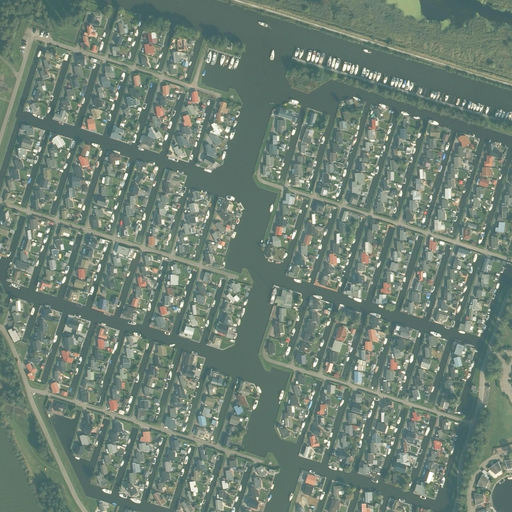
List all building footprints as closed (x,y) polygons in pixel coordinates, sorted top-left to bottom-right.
[(90,25),(87,26),(88,37),(92,36),(95,37),(96,36),(96,34),(94,32),(91,33),(91,31),(93,30),(92,28),(91,28),(90,25)] [(148,33),(149,44),(152,43),(152,44),(157,43),(156,38),(152,39),(151,33),(148,33)] [(88,42),(88,37),(82,36),(83,43),(80,43),(81,49),(90,48),(89,42),(88,42)] [(144,45),(146,55),(154,53),(153,46),(149,47),(149,44),(144,45)] [(47,50),(44,57),(51,59),(53,52),(47,50)] [(181,63),(180,55),(177,56),(177,52),(172,52),(172,56),(173,56),(174,63),(181,63)] [(85,65),(84,56),(80,56),(77,56),(77,65),(80,65),(85,65)] [(141,57),(142,67),(145,66),(145,68),(148,68),(149,68),(149,65),(148,65),(146,57),(144,58),(144,56),(141,57)] [(174,69),(173,64),(169,65),(170,75),(177,75),(177,69),(174,69)] [(74,67),(76,77),(78,76),(78,78),(83,79),(81,67),(77,66),(74,67)] [(105,67),(106,77),(110,77),(110,78),(115,78),(115,72),(110,72),(110,66),(105,67)] [(40,72),(43,80),(49,78),(48,74),(44,75),(43,71),(40,72)] [(70,79),(73,90),(80,88),(77,79),(73,78),(70,79)] [(37,90),(40,91),(43,90),(42,87),(45,86),(44,83),(40,81),(37,82),(39,87),(36,88),(37,90)] [(136,98),(141,98),(141,93),(136,93),(135,88),(129,89),(131,95),(132,97),(136,98)] [(37,90),(34,100),(38,101),(39,98),(42,99),(43,95),(42,93),(40,93),(41,91),(40,91),(37,90)] [(70,90),(67,90),(68,97),(66,97),(66,99),(68,100),(72,100),(72,96),(75,96),(74,91),(70,90)] [(93,108),(96,108),(96,109),(100,108),(99,104),(102,103),(101,100),(98,99),(94,99),(96,106),(94,106),(93,108)] [(65,100),(62,101),(63,107),(61,107),(62,109),(64,110),(65,111),(68,110),(67,106),(70,106),(69,102),(65,100)] [(220,105),(218,111),(227,114),(228,109),(226,108),(227,104),(222,102),(221,102),(219,102),(218,104),(220,105)] [(33,104),(30,105),(34,113),(37,112),(36,109),(39,108),(37,104),(35,104),(33,104)] [(189,105),(186,107),(191,116),(193,115),(194,116),(197,114),(192,105),(190,106),(189,105)] [(159,107),(156,107),(157,117),(164,116),(163,108),(160,109),(159,107)] [(123,110),(128,118),(131,117),(128,112),(130,111),(129,109),(127,108),(126,108),(123,110)] [(376,108),(373,110),(377,117),(376,117),(377,118),(378,118),(379,120),(384,122),(385,120),(382,119),(380,114),(382,113),(379,108),(377,109),(376,108)] [(94,109),(91,110),(93,117),(89,116),(89,118),(94,119),(94,120),(101,118),(100,115),(100,113),(100,112),(98,111),(98,110),(94,109)] [(63,122),(66,112),(61,110),(60,115),(55,114),(53,119),(63,122)] [(347,112),(342,113),(344,121),(347,122),(351,123),(348,113),(347,112)] [(221,113),(216,113),(216,119),(214,119),(213,122),(216,123),(221,123),(221,117),(221,113)] [(185,122),(183,123),(184,126),(186,126),(189,125),(189,127),(192,126),(191,124),(192,124),(188,116),(187,115),(183,117),(185,122)] [(150,123),(149,125),(154,126),(161,125),(160,119),(156,118),(156,117),(152,117),(153,123),(150,123)] [(87,120),(89,131),(92,130),(95,129),(94,120),(92,119),(87,120)] [(282,130),(281,130),(282,126),(285,127),(286,121),(278,120),(277,132),(279,132),(279,133),(282,134),(282,130)] [(214,123),(211,125),(214,130),(210,132),(217,135),(220,133),(216,127),(219,125),(217,125),(216,124),(215,124),(214,123)] [(26,131),(26,136),(33,136),(33,128),(30,128),(30,125),(22,125),(22,131),(26,131)] [(151,127),(148,129),(150,131),(147,137),(155,139),(161,136),(158,132),(155,134),(151,127)] [(181,128),(183,135),(186,135),(186,136),(191,135),(189,128),(188,128),(188,127),(184,127),(181,128)] [(124,130),(116,128),(114,134),(111,133),(110,137),(113,138),(117,139),(121,140),(122,136),(118,135),(119,133),(123,134),(124,130)] [(434,128),(430,128),(430,136),(439,137),(439,130),(434,130),(434,128)] [(310,130),(306,129),(302,142),(310,145),(312,139),(307,137),(310,130)] [(407,139),(407,132),(405,132),(405,131),(403,131),(403,129),(400,129),(400,136),(397,136),(397,138),(400,139),(407,139)] [(209,134),(209,136),(216,146),(222,143),(218,138),(215,140),(212,135),(209,134)] [(53,139),(52,141),(54,145),(55,144),(58,149),(65,144),(62,139),(61,139),(59,136),(58,136),(53,139)] [(177,137),(180,147),(182,146),(186,145),(184,138),(181,138),(180,136),(177,137)] [(464,147),(471,143),(466,136),(457,138),(462,144),(461,146),(464,147)] [(145,137),(143,144),(151,147),(152,143),(154,144),(155,140),(145,137)] [(30,150),(33,141),(23,138),(21,147),(30,150)] [(362,148),(361,150),(366,151),(369,151),(369,146),(373,146),(372,143),(369,143),(365,143),(365,148),(362,148)] [(82,149),(81,155),(85,156),(87,151),(89,152),(91,146),(84,144),(83,147),(82,147),(82,149)] [(337,144),(332,144),(333,152),(336,152),(340,153),(340,148),(337,148),(337,146),(339,146),(339,144),(337,144)] [(490,156),(492,156),(497,158),(499,151),(493,149),(493,144),(488,144),(489,156),(490,156)] [(211,146),(209,145),(205,145),(207,155),(210,155),(210,156),(216,158),(216,155),(214,155),(213,153),(216,153),(215,148),(211,149),(211,146)] [(301,145),(301,153),(310,156),(311,154),(307,152),(305,153),(305,149),(307,149),(307,146),(301,145)] [(173,148),(176,154),(177,154),(178,157),(183,156),(180,150),(179,150),(177,147),(173,148)] [(455,154),(455,156),(459,158),(466,158),(466,153),(463,153),(463,151),(464,151),(464,148),(462,147),(458,147),(458,154),(455,154)] [(22,148),(18,148),(19,159),(26,158),(25,150),(22,151),(22,148)] [(396,149),(393,150),(395,160),(402,159),(401,155),(398,156),(397,149),(396,149)] [(426,158),(429,158),(429,159),(434,160),(433,154),(432,154),(432,151),(429,151),(429,150),(426,150),(426,156),(423,155),(423,157),(426,158)] [(114,154),(109,155),(111,165),(115,164),(115,161),(121,161),(120,155),(117,156),(117,154),(114,155),(114,154)] [(81,156),(78,158),(82,167),(85,166),(85,167),(89,165),(87,159),(82,158),(81,156)] [(208,160),(207,156),(202,158),(205,166),(208,165),(209,166),(215,163),(213,158),(208,160)] [(492,156),(490,156),(486,156),(486,162),(484,161),(484,166),(492,167),(492,156)] [(50,158),(46,159),(48,168),(55,167),(54,160),(50,160),(50,158)] [(421,167),(424,169),(426,163),(430,164),(432,161),(424,158),(421,167)] [(450,167),(454,167),(454,168),(461,168),(461,159),(457,158),(454,158),(454,164),(451,164),(450,167)] [(18,160),(15,161),(17,170),(24,168),(22,161),(19,162),(18,160)] [(140,162),(138,172),(141,173),(143,167),(146,168),(147,164),(144,163),(140,162)] [(297,164),(293,165),(294,175),(302,177),(302,171),(301,171),(301,166),(297,164)] [(110,166),(106,167),(108,175),(115,177),(116,173),(111,171),(110,166)] [(74,168),(76,177),(84,175),(83,171),(79,171),(78,167),(74,168)] [(47,168),(43,168),(44,179),(48,180),(51,180),(51,170),(47,168)] [(455,168),(450,168),(450,175),(449,175),(448,174),(447,177),(451,178),(455,179),(455,173),(458,173),(458,170),(455,170),(455,168)] [(482,168),(482,173),(480,173),(480,176),(482,176),(491,176),(491,169),(488,169),(488,168),(482,168)] [(12,170),(13,180),(20,179),(19,174),(18,174),(18,171),(17,171),(15,170),(12,170)] [(170,171),(166,182),(179,186),(181,180),(174,178),(175,173),(170,171)] [(138,176),(135,182),(138,184),(141,179),(144,181),(146,178),(143,176),(140,174),(137,173),(136,176),(138,176)] [(326,173),(322,173),(322,184),(326,184),(331,184),(331,180),(329,180),(329,175),(326,173)] [(358,173),(355,174),(355,182),(358,182),(358,183),(362,185),(362,181),(364,181),(363,176),(361,176),(361,174),(358,174),(358,173)] [(291,174),(291,186),(299,185),(299,182),(295,182),(295,175),(291,174)] [(481,178),(478,185),(487,188),(489,181),(481,178)] [(39,187),(46,190),(49,181),(41,179),(39,187)] [(420,179),(416,179),(415,179),(414,184),(416,184),(416,190),(420,190),(423,190),(423,186),(420,186),(420,179)] [(11,180),(7,180),(9,191),(16,190),(14,180),(11,180)] [(444,185),(444,187),(447,188),(454,188),(454,180),(447,180),(447,186),(444,185)] [(357,182),(352,182),(352,193),(361,193),(361,186),(359,186),(359,185),(357,185),(357,182)] [(321,185),(318,194),(322,195),(324,190),(328,191),(329,187),(321,185)] [(476,197),(480,197),(480,198),(483,198),(483,195),(483,190),(481,190),(481,188),(476,188),(476,195),(473,194),(472,197),(476,197)] [(42,189),(35,191),(37,199),(44,198),(42,189)] [(444,189),(444,195),(442,195),(441,198),(445,199),(451,199),(451,189),(444,189)] [(416,200),(416,201),(420,203),(420,200),(421,200),(421,195),(416,195),(416,190),(412,191),(411,191),(410,194),(412,195),(412,200),(416,200)] [(195,191),(192,192),(194,201),(201,199),(200,196),(199,196),(198,192),(195,191)] [(380,202),(387,202),(387,198),(386,198),(386,195),(384,195),(384,192),(380,192),(380,199),(378,199),(378,201),(380,202)] [(9,198),(10,194),(6,193),(4,201),(14,204),(15,200),(9,198)] [(283,201),(282,204),(292,204),(293,199),(295,199),(296,195),(295,196),(289,194),(286,194),(285,201),(283,201)] [(136,199),(136,196),(130,197),(130,203),(127,202),(126,204),(130,205),(133,205),(133,199),(136,199)] [(509,197),(509,196),(508,196),(506,196),(504,196),(504,203),(502,203),(502,205),(504,206),(511,205),(511,200),(510,201),(509,199),(509,197)] [(471,202),(473,202),(473,208),(480,208),(480,201),(478,201),(478,199),(477,198),(473,198),(473,200),(471,200),(471,202)] [(69,199),(65,199),(66,208),(73,208),(73,202),(71,203),(71,201),(69,201),(69,199)] [(442,209),(448,209),(448,206),(445,206),(445,200),(442,200),(442,207),(439,206),(438,208),(442,209)] [(226,212),(230,204),(223,201),(219,209),(226,212)] [(410,211),(413,212),(413,208),(416,208),(416,202),(414,202),(414,201),(413,201),(409,201),(409,206),(409,208),(408,208),(406,207),(406,209),(410,211)] [(322,203),(315,202),(313,213),(317,214),(318,206),(321,206),(322,203)] [(377,209),(375,209),(375,213),(381,212),(381,213),(383,213),(384,212),(384,208),(383,207),(383,203),(380,203),(380,202),(377,202),(377,209)] [(125,207),(127,216),(134,215),(133,209),(130,210),(129,206),(125,207)] [(94,210),(97,217),(100,216),(100,217),(104,216),(102,209),(98,210),(98,209),(94,210)] [(410,211),(406,209),(405,212),(406,212),(406,221),(409,221),(409,222),(413,222),(413,215),(410,215),(410,211)] [(3,225),(3,226),(8,226),(7,224),(11,224),(10,217),(9,217),(8,210),(1,211),(2,225),(3,225)] [(442,210),(437,210),(437,217),(435,216),(434,219),(438,220),(445,220),(445,211),(441,211),(442,210)] [(227,213),(222,211),(218,214),(224,223),(229,220),(230,215),(226,214),(227,213)] [(191,217),(190,214),(187,215),(189,224),(192,223),(192,224),(196,224),(195,217),(191,217)] [(152,224),(156,225),(162,225),(161,217),(159,217),(159,215),(155,215),(155,221),(153,221),(152,224)] [(282,215),(278,215),(279,222),(277,222),(277,225),(279,225),(286,227),(287,223),(286,221),(284,220),(284,216),(282,215)] [(37,219),(30,220),(31,230),(38,229),(37,219)] [(438,220),(434,220),(434,231),(441,231),(441,230),(444,230),(444,225),(441,225),(441,222),(438,222),(438,220)] [(226,230),(220,222),(219,223),(218,222),(215,225),(221,234),(226,230)] [(504,223),(501,223),(499,222),(498,228),(496,228),(496,232),(498,232),(501,233),(502,228),(503,228),(503,226),(505,226),(505,223),(504,223)] [(187,224),(183,224),(185,235),(192,234),(190,226),(187,224)] [(312,224),(307,224),(307,234),(315,234),(315,227),(312,227),(312,225),(312,224)] [(3,226),(0,225),(0,233),(7,236),(9,228),(3,226)] [(61,227),(58,235),(62,237),(64,233),(70,234),(71,230),(61,227)] [(119,229),(120,238),(128,237),(128,228),(119,229)] [(470,232),(467,232),(467,228),(462,228),(462,230),(462,237),(463,237),(463,240),(470,240),(470,234),(470,232)] [(218,237),(216,232),(212,234),(216,243),(221,241),(219,237),(218,237)] [(183,235),(180,235),(182,245),(185,244),(185,245),(189,244),(188,240),(184,241),(183,235)] [(312,237),(306,235),(303,244),(309,246),(312,237)] [(94,238),(90,236),(87,247),(95,249),(96,245),(97,244),(97,243),(96,242),(97,240),(94,239),(94,238)] [(276,236),(272,237),(273,246),(274,246),(277,247),(281,247),(280,241),(279,241),(278,238),(276,238),(276,236)] [(28,252),(31,242),(25,240),(22,250),(28,252)] [(55,240),(57,250),(64,248),(62,241),(59,240),(55,240)] [(400,241),(396,242),(397,251),(400,251),(400,253),(405,254),(406,251),(404,251),(403,244),(400,244),(400,241)] [(274,255),(276,249),(273,248),(274,246),(273,246),(269,245),(268,248),(267,247),(266,251),(268,251),(266,257),(269,259),(270,254),(274,255)] [(115,248),(119,258),(122,256),(124,255),(121,246),(119,246),(118,246),(118,247),(115,248)] [(86,248),(84,257),(92,259),(93,250),(86,248)] [(57,250),(55,249),(51,250),(54,260),(59,259),(57,250)] [(210,254),(209,254),(209,253),(206,252),(205,254),(205,255),(208,265),(213,263),(211,254),(210,254)] [(295,260),(295,266),(305,266),(305,262),(302,262),(302,255),(298,255),(298,260),(295,260)] [(113,257),(114,267),(121,266),(120,262),(118,262),(117,257),(113,257)] [(90,261),(82,259),(80,267),(88,269),(90,261)] [(422,261),(421,261),(420,264),(422,264),(422,271),(426,271),(425,272),(428,273),(428,271),(429,271),(429,265),(426,265),(426,261),(422,261)] [(364,272),(364,264),(361,263),(358,263),(357,270),(355,270),(354,272),(357,273),(358,271),(364,272)] [(175,275),(181,274),(180,269),(177,270),(176,264),(172,265),(174,271),(172,271),(172,274),(174,274),(175,275)] [(296,278),(299,268),(293,266),(291,273),(289,272),(288,275),(296,278)] [(141,267),(143,277),(146,276),(149,275),(148,268),(145,267),(144,267),(141,267)] [(44,277),(43,279),(51,281),(50,276),(53,276),(55,272),(46,269),(46,277),(44,277)] [(79,279),(85,278),(84,273),(85,273),(85,270),(81,269),(78,269),(77,269),(76,273),(78,272),(79,279)] [(209,273),(205,272),(202,282),(206,283),(209,283),(210,278),(208,277),(209,273)] [(489,275),(483,275),(484,273),(480,272),(479,277),(481,277),(481,285),(485,285),(484,286),(485,286),(485,287),(488,287),(489,275)] [(355,284),(362,284),(362,276),(358,274),(354,274),(354,280),(351,280),(351,283),(355,284)] [(174,275),(171,275),(170,282),(167,282),(167,285),(174,285),(174,281),(177,281),(177,278),(174,278),(174,275)] [(323,275),(320,285),(326,287),(329,277),(323,275)] [(139,287),(146,286),(145,278),(142,279),(141,276),(137,277),(139,287)] [(110,278),(106,279),(108,289),(115,287),(113,279),(110,280),(110,278)] [(74,286),(83,289),(85,282),(76,279),(74,286)] [(50,288),(52,284),(41,280),(38,290),(42,291),(44,286),(50,288)] [(235,294),(241,291),(239,287),(237,289),(234,283),(231,284),(235,294)] [(383,294),(391,294),(391,291),(387,291),(387,288),(390,288),(390,284),(387,284),(387,283),(383,283),(383,289),(380,289),(380,293),(383,293),(383,294)] [(352,295),(358,296),(358,287),(355,287),(355,285),(351,285),(350,291),(346,291),(346,294),(352,295)] [(71,290),(68,300),(72,301),(74,295),(78,296),(79,292),(71,290)] [(290,302),(292,293),(286,292),(286,291),(282,290),(281,297),(276,297),(274,303),(278,304),(277,306),(280,306),(283,307),(293,309),(293,306),(291,306),(292,303),(290,302)] [(412,292),(411,302),(419,302),(420,294),(416,292),(412,292)] [(235,300),(229,294),(226,296),(233,303),(235,300)] [(200,295),(196,296),(197,304),(201,303),(200,300),(204,301),(206,297),(200,296),(200,295)] [(386,299),(386,295),(379,295),(379,299),(376,299),(375,304),(385,304),(387,304),(387,299),(386,299)] [(130,304),(129,306),(129,307),(132,307),(138,307),(138,302),(138,298),(136,298),(132,298),(132,304),(130,304)] [(107,300),(99,299),(98,309),(105,310),(105,305),(106,305),(107,300)] [(318,305),(318,300),(315,300),(310,300),(309,304),(315,304),(315,308),(311,307),(311,310),(321,310),(321,305),(318,305)] [(476,306),(477,300),(473,300),(472,306),(470,306),(469,310),(472,310),(479,311),(479,307),(476,306)] [(13,306),(12,310),(16,311),(21,311),(20,301),(16,301),(16,306),(13,306)] [(230,304),(226,303),(224,309),(222,309),(221,312),(230,314),(232,308),(229,307),(230,304)] [(413,303),(408,303),(408,307),(405,307),(405,311),(408,311),(408,314),(413,314),(413,313),(416,313),(416,309),(415,309),(415,307),(413,307),(413,303)] [(163,306),(159,307),(161,316),(167,314),(166,307),(163,306)] [(134,308),(128,307),(127,312),(123,311),(123,315),(126,317),(133,318),(134,308)] [(47,310),(43,310),(45,321),(52,320),(51,316),(48,317),(48,314),(52,313),(52,311),(47,310)] [(343,312),(340,323),(346,325),(348,317),(354,319),(356,312),(348,310),(347,313),(343,312)] [(317,314),(317,312),(312,312),(312,319),(308,319),(308,321),(310,321),(310,322),(316,322),(316,318),(318,318),(318,314),(317,314)] [(438,312),(435,321),(439,323),(441,317),(446,319),(448,315),(438,312)] [(16,313),(12,314),(15,323),(18,322),(21,321),(19,315),(17,316),(16,313)] [(192,314),(189,316),(192,326),(195,325),(195,326),(198,325),(197,321),(195,322),(192,314)] [(159,328),(165,326),(165,324),(165,323),(164,320),(163,320),(162,318),(159,317),(155,318),(157,323),(154,322),(153,327),(159,328)] [(68,331),(75,333),(77,326),(73,325),(74,320),(71,319),(68,331)] [(40,321),(40,327),(37,327),(37,329),(36,330),(41,332),(48,331),(48,327),(46,327),(46,322),(44,321),(40,321)] [(469,332),(471,324),(469,323),(469,322),(466,321),(464,325),(460,324),(458,329),(469,332)] [(276,329),(277,334),(276,334),(276,337),(281,337),(280,333),(284,333),(282,324),(280,324),(280,323),(275,322),(275,324),(274,324),(275,329),(276,329)] [(307,329),(305,329),(305,331),(308,333),(314,333),(314,330),(317,329),(317,325),(314,325),(314,323),(311,323),(307,323),(307,329)] [(183,333),(193,336),(195,329),(186,326),(183,333)] [(339,327),(334,340),(344,343),(347,333),(345,332),(346,329),(339,327)] [(104,329),(101,328),(98,337),(106,340),(108,336),(103,334),(104,329)] [(37,337),(34,337),(34,340),(36,341),(43,341),(43,333),(42,333),(42,332),(37,330),(37,337)] [(370,341),(378,343),(377,338),(376,338),(375,331),(372,330),(368,330),(369,336),(367,336),(366,339),(370,340),(370,341)] [(305,333),(303,341),(307,342),(308,338),(313,339),(314,336),(305,333)] [(214,335),(212,343),(216,345),(217,340),(221,342),(223,338),(214,335)] [(132,336),(127,337),(131,348),(138,346),(136,342),(134,343),(132,336)] [(434,336),(428,336),(429,346),(436,346),(436,337),(434,336)] [(70,337),(65,338),(66,344),(65,345),(65,348),(66,349),(66,351),(71,350),(70,345),(74,345),(73,339),(72,338),(70,337)] [(397,349),(398,349),(405,349),(404,341),(401,341),(400,339),(397,340),(398,346),(396,346),(396,348),(397,349)] [(30,349),(30,352),(41,351),(40,343),(38,343),(37,341),(32,342),(33,349),(30,349)] [(302,344),(300,351),(303,352),(305,348),(310,350),(311,346),(302,344)] [(161,345),(157,346),(158,352),(157,353),(155,353),(155,355),(159,356),(167,356),(166,347),(161,345)] [(99,350),(95,350),(95,360),(103,360),(103,356),(100,356),(99,350)] [(66,352),(64,351),(61,352),(64,361),(72,364),(73,359),(69,357),(68,355),(69,354),(69,352),(66,352)] [(365,355),(365,351),(361,351),(362,360),(365,360),(365,361),(369,361),(369,355),(365,355)] [(33,352),(30,354),(32,359),(29,360),(29,362),(33,363),(36,362),(37,364),(40,363),(38,356),(35,357),(33,352)] [(329,362),(337,362),(337,355),(333,354),(333,353),(330,353),(329,358),(327,358),(327,361),(329,361),(329,362)] [(191,355),(186,354),(185,365),(189,366),(192,365),(194,357),(191,355)] [(297,359),(297,365),(306,364),(305,355),(298,356),(298,355),(296,355),(296,359),(297,359)] [(453,359),(455,368),(462,366),(460,357),(453,359)] [(127,358),(123,359),(123,365),(120,365),(120,368),(123,369),(130,368),(130,360),(127,360),(127,358)] [(431,360),(423,358),(420,367),(428,369),(431,360)] [(94,360),(90,360),(91,367),(88,367),(88,370),(98,369),(97,362),(94,363),(94,360)] [(358,363),(357,370),(365,371),(366,362),(358,360),(357,363),(358,363)] [(62,361),(59,361),(59,368),(56,368),(55,370),(66,373),(65,363),(62,361)] [(32,368),(30,363),(26,366),(29,372),(26,373),(30,379),(34,381),(35,376),(32,375),(35,373),(35,372),(36,371),(34,367),(32,368)] [(187,367),(183,368),(184,376),(191,375),(191,369),(187,370),(187,367)] [(124,375),(123,369),(120,370),(120,376),(116,375),(116,377),(116,378),(120,379),(127,379),(127,375),(124,375)] [(158,378),(157,370),(155,370),(155,369),(151,369),(151,373),(148,373),(148,377),(152,377),(155,377),(155,378),(158,378)] [(90,370),(87,370),(87,377),(85,377),(85,380),(87,380),(94,380),(94,372),(91,372),(90,370)] [(387,370),(386,380),(390,380),(390,381),(394,381),(394,373),(392,373),(390,370),(387,370)] [(179,377),(182,388),(187,387),(186,382),(185,382),(183,375),(179,377)] [(296,384),(298,384),(298,385),(305,385),(305,378),(302,378),(302,375),(298,375),(298,381),(296,381),(296,384)] [(154,379),(149,378),(146,386),(151,387),(154,388),(155,384),(153,383),(154,379)] [(120,379),(116,379),(116,386),(114,386),(113,388),(116,389),(122,389),(122,382),(120,382),(120,379)] [(95,384),(85,380),(83,388),(87,389),(88,386),(93,388),(95,384)] [(60,392),(56,382),(51,384),(51,385),(50,386),(53,394),(60,392)] [(246,383),(241,382),(238,393),(249,396),(250,390),(245,389),(246,383)] [(331,385),(327,385),(327,390),(325,390),(325,393),(327,393),(333,394),(334,387),(330,387),(331,385)] [(147,387),(144,387),(143,390),(144,390),(145,397),(152,396),(153,390),(147,387)] [(180,387),(176,388),(178,394),(175,395),(175,396),(178,397),(179,398),(182,397),(182,398),(187,399),(186,396),(185,396),(184,390),(181,390),(180,387)] [(411,401),(420,399),(418,390),(415,390),(411,391),(413,398),(410,399),(411,401)] [(248,406),(243,395),(240,396),(239,394),(236,396),(239,402),(236,403),(236,404),(238,404),(240,404),(241,405),(242,404),(242,406),(248,407),(248,406)] [(327,394),(322,394),(323,401),(321,401),(321,404),(323,404),(327,404),(327,405),(330,404),(330,398),(327,398),(327,394)] [(355,403),(362,403),(362,394),(355,394),(355,400),(352,400),(352,402),(355,403)] [(216,400),(206,397),(204,405),(213,408),(216,400)] [(442,398),(439,407),(443,408),(444,403),(449,404),(450,400),(442,398)] [(109,401),(111,411),(118,410),(116,401),(112,400),(109,401)] [(149,401),(140,401),(141,409),(142,409),(145,409),(148,410),(148,405),(149,405),(149,401)] [(382,408),(382,411),(388,410),(388,406),(392,406),(391,401),(384,402),(384,408),(382,408)] [(67,407),(57,403),(54,410),(58,412),(59,408),(66,410),(67,407)] [(240,413),(243,412),(241,406),(238,408),(237,405),(236,406),(235,405),(233,406),(234,407),(236,412),(233,413),(234,415),(235,415),(237,414),(237,415),(241,414),(240,413)] [(326,410),(326,405),(320,405),(320,411),(319,411),(319,412),(317,412),(317,414),(319,415),(324,415),(323,410),(326,410)] [(291,417),(294,417),(294,412),(292,412),(292,406),(287,406),(287,414),(285,413),(284,415),(288,416),(288,417),(290,417),(291,417)] [(207,409),(204,408),(202,415),(211,418),(212,414),(206,413),(207,409)] [(417,417),(415,412),(412,413),(414,418),(411,418),(412,421),(414,421),(415,421),(421,419),(420,416),(417,417)] [(90,420),(89,414),(85,414),(86,420),(83,421),(84,423),(86,423),(86,424),(93,423),(93,419),(90,420)] [(316,415),(317,423),(315,423),(315,425),(317,425),(317,426),(325,425),(324,418),(320,415),(316,415)] [(201,416),(198,417),(199,426),(206,425),(205,418),(201,416)] [(291,428),(293,428),(292,421),(290,421),(289,418),(284,419),(285,426),(288,426),(288,427),(291,428)] [(168,427),(168,429),(176,429),(176,424),(172,425),(172,419),(168,419),(168,421),(165,420),(164,426),(168,427)] [(116,433),(123,432),(122,425),(118,425),(118,423),(114,423),(115,433),(116,433)] [(205,430),(197,427),(194,436),(198,437),(200,433),(203,434),(205,430)] [(279,428),(280,430),(284,438),(290,436),(287,429),(284,430),(282,427),(279,428)] [(318,436),(321,429),(315,427),(313,434),(318,436)] [(435,437),(435,439),(441,442),(445,442),(446,439),(445,435),(443,436),(443,433),(441,433),(441,430),(437,431),(439,438),(435,437)] [(140,441),(144,442),(147,442),(151,442),(150,432),(143,432),(143,437),(141,437),(140,441)] [(378,434),(374,433),(374,440),(371,440),(371,442),(375,443),(381,443),(380,439),(378,436),(378,434)] [(406,433),(407,442),(409,442),(411,443),(414,442),(414,437),(413,436),(411,436),(410,433),(406,433)] [(231,437),(225,436),(223,445),(228,447),(231,437)] [(309,446),(311,446),(311,447),(319,446),(318,441),(316,442),(315,436),(309,437),(310,444),(309,444),(309,446)] [(203,450),(200,451),(202,460),(209,459),(208,455),(205,456),(203,450)] [(334,464),(337,465),(342,451),(339,450),(334,464)] [(172,451),(168,451),(168,458),(166,458),(166,461),(174,462),(175,453),(172,451)] [(437,452),(435,452),(435,451),(431,451),(431,457),(430,457),(428,457),(428,460),(430,461),(435,461),(435,457),(438,457),(438,452),(437,452)] [(140,455),(140,452),(136,453),(137,460),(134,458),(133,462),(138,463),(144,462),(143,455),(140,455)] [(400,459),(397,459),(396,462),(397,462),(400,462),(400,463),(410,467),(409,462),(407,462),(406,454),(402,453),(399,453),(400,459)] [(201,466),(200,460),(196,461),(198,467),(195,467),(195,469),(199,470),(202,470),(202,471),(206,472),(205,465),(201,466)] [(502,471),(498,462),(488,469),(496,475),(502,471)] [(397,463),(394,470),(404,473),(406,466),(397,463)] [(359,468),(358,473),(361,474),(365,475),(366,472),(369,472),(370,468),(367,467),(367,466),(364,465),(362,469),(359,468)] [(266,475),(262,466),(256,469),(260,478),(266,475)] [(194,477),(191,477),(191,480),(194,481),(200,481),(201,477),(200,477),(200,472),(198,472),(198,471),(194,471),(194,477)] [(231,471),(225,471),(226,480),(229,480),(229,481),(234,482),(233,475),(232,476),(231,471)] [(425,471),(422,481),(430,483),(433,473),(425,471)] [(165,472),(161,472),(162,481),(170,481),(169,474),(165,474),(165,472)] [(317,477),(308,474),(305,483),(314,485),(317,477)] [(100,475),(96,476),(100,487),(107,484),(106,480),(104,481),(104,479),(102,480),(102,479),(102,476),(101,477),(100,475)] [(489,481),(482,475),(477,486),(486,487),(489,481)] [(252,488),(253,488),(255,488),(261,487),(260,479),(257,480),(257,478),(254,478),(254,485),(251,484),(251,487),(252,488)] [(195,481),(189,482),(191,492),(198,492),(197,487),(194,488),(194,486),(196,485),(195,481)] [(424,495),(424,482),(421,482),(421,486),(416,485),(414,493),(420,494),(424,495)] [(130,485),(130,484),(123,487),(126,491),(127,490),(130,497),(138,493),(135,487),(134,488),(132,484),(130,485)] [(311,496),(314,487),(307,485),(304,494),(311,496)] [(335,500),(339,500),(339,492),(344,491),(343,486),(333,487),(335,500)] [(253,488),(252,488),(250,488),(252,496),(251,496),(250,496),(249,498),(257,501),(256,497),(259,497),(258,490),(253,488)] [(222,491),(219,491),(219,498),(223,498),(223,499),(227,501),(227,494),(223,494),(222,491)] [(157,492),(153,495),(160,506),(166,502),(164,499),(162,500),(157,492)] [(363,501),(365,502),(365,503),(369,503),(369,496),(372,496),(372,492),(365,493),(365,498),(363,498),(363,501)] [(484,495),(474,494),(476,506),(477,505),(478,508),(482,507),(481,504),(485,502),(484,495)] [(251,499),(246,500),(248,509),(255,508),(254,503),(252,504),(251,499)] [(340,502),(335,500),(332,499),(327,511),(334,511),(335,509),(338,510),(340,502)] [(395,511),(404,511),(402,510),(397,508),(399,502),(394,500),(391,511),(395,511)] [(184,501),(181,503),(186,511),(191,511),(194,511),(190,504),(188,505),(186,502),(185,503),(184,501)]
